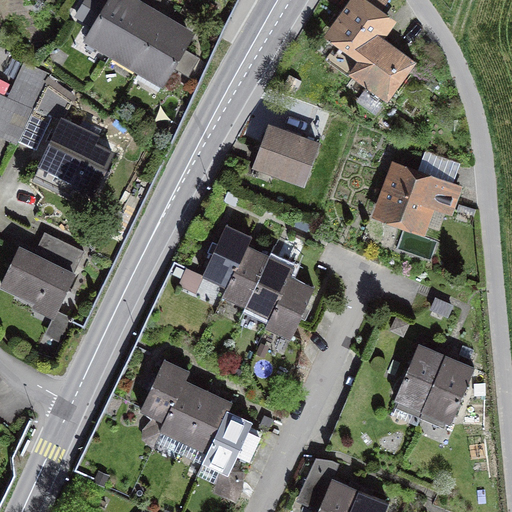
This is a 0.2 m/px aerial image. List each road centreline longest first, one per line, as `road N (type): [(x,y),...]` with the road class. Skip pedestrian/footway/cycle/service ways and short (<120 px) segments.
road 1 (secondary): [(71,403),(150,237),(285,0)]
road 2 (unclassified): [(418,0),(473,100),(488,168),(511,424)]
road 3 (residential): [(361,283),(260,511)]
